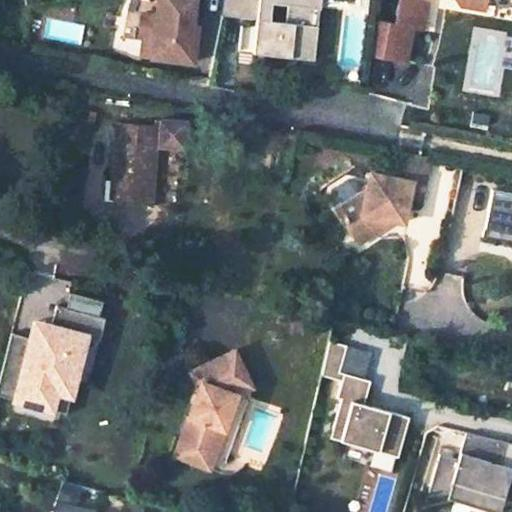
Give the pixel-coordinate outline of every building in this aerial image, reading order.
[(148,0),(147,8),(144,36),(139,35),(136,54),(187,60),(191,23),(187,23),(189,0),(148,0)] [(250,0),(217,0),(215,14),(249,17),(250,0)] [(311,7),(311,0),(250,0),(249,17),(245,52),(305,58),(309,25),(278,22),(280,4),(311,7)] [(405,0),(399,0),(394,26),(412,29),(420,31),(425,3),(405,0)] [(480,0),(451,0),(455,5),(478,9),(480,0)] [(147,8),(132,7),(129,34),(139,35),(144,36),(147,8)] [(394,26),(375,22),(370,58),(405,64),(412,29),(394,26)] [(155,127),(124,124),(118,197),(151,199),(154,147),(174,148),(184,147),(184,122),(174,121),(155,118),(155,127)] [(365,228),(368,219),(392,223),(400,225),(405,202),(416,204),(424,158),(392,152),(387,180),(368,177),(365,194),(359,193),(336,207),(353,236),(365,228)] [(511,195),(490,191),(480,237),(511,243),(511,247),(511,253),(511,252),(511,195)] [(359,243),(392,223),(368,219),(365,228),(353,236),(359,243)] [(103,318),(55,306),(51,325),(36,321),(31,340),(12,336),(0,381),(0,393),(39,403),(44,386),(58,389),(64,366),(50,362),(54,345),(69,349),(73,331),(98,337),(103,318)] [(351,347),(329,341),(321,374),(342,380),(338,396),(341,397),(330,436),(397,456),(409,416),(364,403),(371,379),(344,372),(351,347)] [(219,475),(250,390),(233,352),(189,373),(197,390),(177,444),(212,457),(207,471),(219,475)] [(507,443),(466,433),(458,459),(440,454),(429,492),(497,511),(498,511),(511,469),(499,466),(507,443)] [(511,443),(507,443),(499,466),(511,469),(511,443)] [(207,471),(212,457),(177,444),(172,458),(207,471)]
